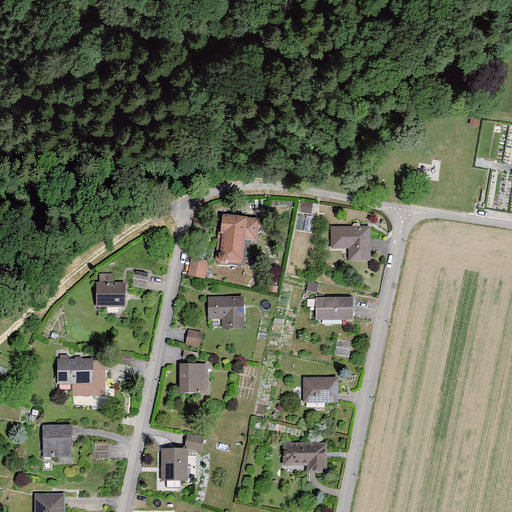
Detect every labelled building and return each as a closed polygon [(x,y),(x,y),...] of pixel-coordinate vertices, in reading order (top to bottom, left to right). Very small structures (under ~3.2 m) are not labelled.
[(479,118),(471,117),(469,125),(478,126),(479,118)] [(313,205),(303,204),(301,215),(312,216),(313,205)] [(224,218),(222,238),(224,238),(222,263),(244,265),(247,240),(259,241),(261,221),(224,218)] [(372,229),(332,229),(332,251),(350,251),(350,263),(371,263),(372,229)] [(209,264),(191,261),(188,277),(206,280),(209,264)] [(97,286),(97,310),(125,310),(125,286),(114,286),(114,276),(100,277),(100,286),(97,286)] [(318,286),(309,284),(307,294),(316,296),(318,286)] [(245,299),(209,299),(210,320),(224,320),(224,332),(245,332),(245,299)] [(355,323),(355,301),(317,301),(317,323),(355,323)] [(203,335),(189,332),(186,348),(200,350),(203,335)] [(95,363),(59,363),(59,387),(95,387),(95,363)] [(210,367),(181,367),(182,398),(210,398),(210,367)] [(341,380),(305,379),(305,406),(340,407),(341,380)] [(75,429),(44,429),(44,459),(75,459),(75,429)] [(203,455),(205,441),(189,438),(186,453),(189,453),(203,455)] [(329,446),(285,447),(286,470),(308,470),(308,476),(329,475),(329,446)] [(189,453),(164,452),(163,485),(188,485),(189,453)] [(65,511),(66,497),(36,497),(35,511),(65,511)]
